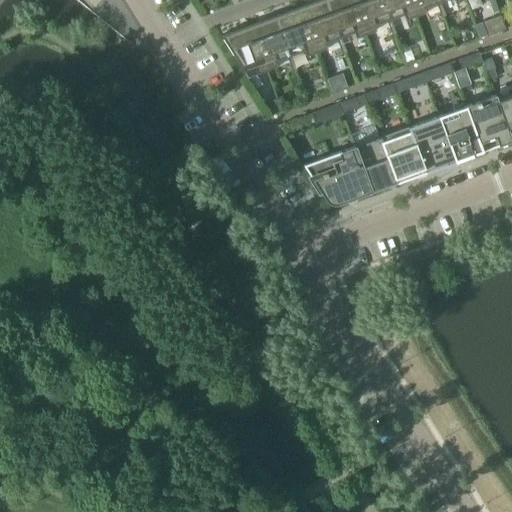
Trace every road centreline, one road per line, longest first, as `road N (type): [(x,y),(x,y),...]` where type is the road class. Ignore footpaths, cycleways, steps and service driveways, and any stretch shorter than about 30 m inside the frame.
road 1 (residential): [(304,256),(468,511)]
road 2 (residential): [(304,256),(167,39)]
road 3 (residential): [(511,180),(304,256)]
